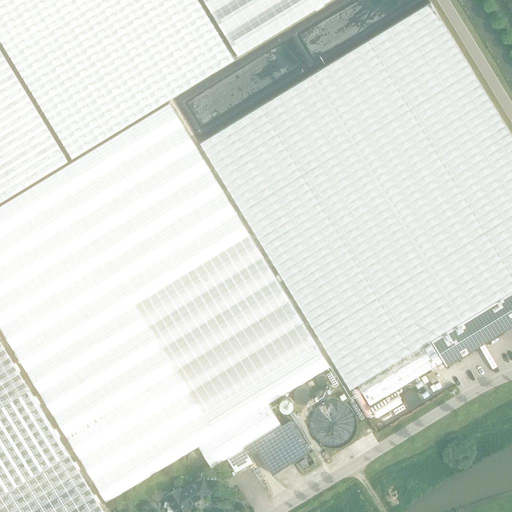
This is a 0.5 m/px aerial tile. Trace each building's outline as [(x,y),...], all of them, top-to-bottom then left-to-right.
[(0,0),(0,40),(72,159),(234,60),(197,0),(0,0)] [(203,0),(238,56),(330,0),(203,0)] [(511,136),(430,2),(195,146),(219,184),(249,234),(329,366),(345,392),(357,385),(430,340),(500,297),(511,290),(511,136)] [(0,202),(68,161),(0,50),(0,202)] [(198,446),(268,403),(329,366),(249,234),(219,184),(195,146),(169,103),(0,206),(0,328),(106,502),(198,446)] [(430,340),(357,385),(370,405),(443,361),(446,366),(511,326),(511,290),(500,297),(430,340)] [(0,511),(105,511),(0,338),(0,511)] [(432,372),(426,375),(432,383),(437,380),(432,372)] [(420,381),(415,384),(423,396),(428,393),(420,381)] [(327,386),(311,396),(316,403),(331,394),(327,386)] [(268,403),(198,446),(211,468),(227,458),(235,471),(253,461),(249,455),(257,450),(272,474),(309,451),(290,420),(281,425),(268,403)] [(196,501),(212,491),(203,477),(181,491),(179,487),(165,496),(169,502),(167,509),(174,510),(174,511),(184,511),(192,508),(189,503),(194,500),(196,501)]
